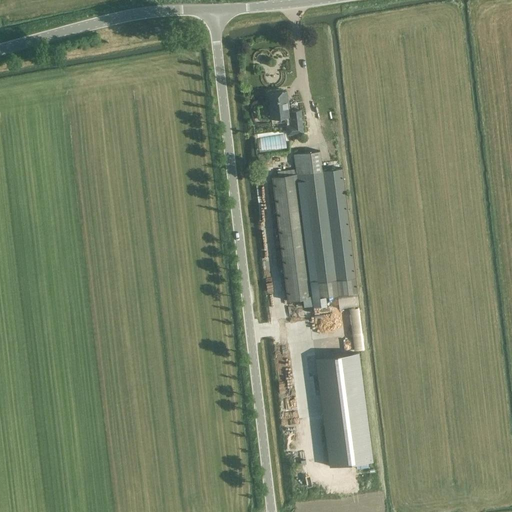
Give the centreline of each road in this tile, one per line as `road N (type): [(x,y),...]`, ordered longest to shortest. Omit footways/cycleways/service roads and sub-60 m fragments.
road 1 (unclassified): [(271,511),(214,12)]
road 2 (unclassified): [(0,49),(143,11),(214,12)]
